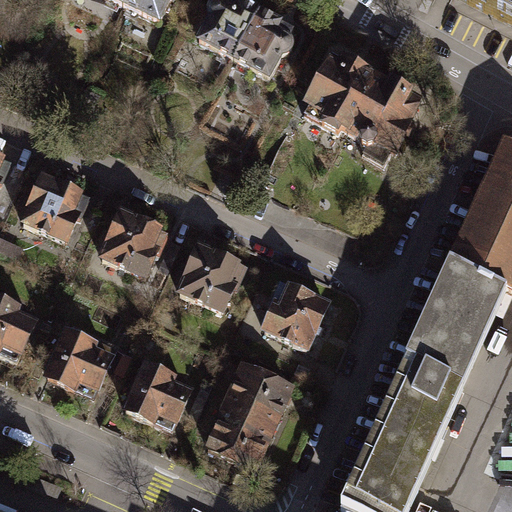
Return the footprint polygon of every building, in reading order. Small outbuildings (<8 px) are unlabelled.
[(126,0),(77,0),(77,2),(118,19),(126,0)] [(126,0),(118,19),(159,37),(172,8),(177,6),(179,0),(126,0)] [(258,19),(219,0),(217,0),(213,8),(209,9),(203,21),(205,25),(190,55),(230,75),(258,19)] [(511,0),(458,0),(511,27),(511,0)] [(298,39),(258,19),(230,75),(271,94),(285,66),(290,64),(296,51),(294,46),(298,39)] [(335,72),(325,67),(297,123),(324,136),(320,144),(322,152),(333,157),(340,154),(344,146),(346,147),(378,84),(338,65),(335,72)] [(426,109),(378,84),(346,147),(371,160),(368,167),(391,179),(426,109)] [(449,271),(341,511),(410,511),(507,296),(511,298),(511,152),(504,149),(449,271)] [(0,201),(14,167),(0,161),(0,201)] [(93,202),(41,181),(19,235),(71,256),(93,202)] [(169,238),(117,217),(95,271),(147,292),(169,238)] [(0,244),(0,257),(18,265),(23,253),(0,244)] [(248,273),(196,253),(174,306),(226,327),(248,273)] [(332,310),(280,288),(257,340),(309,363),(332,310)] [(22,316),(0,305),(0,365),(2,361),(21,369),(38,331),(19,322),(22,316)] [(99,353),(65,337),(41,391),(75,406),(78,399),(97,408),(115,366),(97,358),(99,353)] [(175,387),(143,373),(120,426),(153,440),(157,431),(176,439),(193,402),(173,393),(175,387)] [(239,374),(221,417),(277,441),(295,398),(239,374)] [(221,417),(202,460),(258,485),(277,441),(221,417)] [(511,511),(511,504),(493,496),(485,511),(511,511)]
